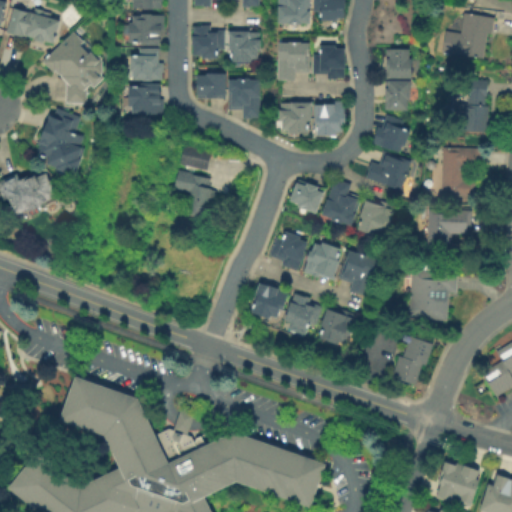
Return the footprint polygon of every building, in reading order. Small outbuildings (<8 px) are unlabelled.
[(164,0),(164,9),(156,9),(156,10),(146,10),(146,9),(136,9),(136,0),(164,0)] [(259,0),(259,7),(250,7),(250,8),(242,8),(242,0),(259,0)] [(280,0),(310,0),(310,12),(310,25),(301,24),(301,26),(289,26),(289,24),(280,24),(280,0)] [(314,0),(345,0),(346,9),(344,9),(344,19),(335,19),(335,22),(321,22),(321,12),(314,12),(314,0)] [(60,21),(54,44),(44,41),(44,42),(35,40),(35,38),(23,35),(23,37),(7,32),(14,7),(33,13),(35,8),(52,13),(50,18),(60,21)] [(495,17),(492,34),(487,33),(484,59),(442,53),(445,31),(461,34),(464,13),(495,17)] [(136,17),(142,17),(142,16),(143,16),(143,15),(155,15),(155,16),(165,16),(166,31),(163,31),(164,37),(163,37),(163,46),(144,46),(144,44),(133,44),(132,24),(136,24),(136,17)] [(193,27),(201,27),(201,26),(210,26),(210,30),(225,31),(225,50),(218,50),(217,59),(202,59),(202,57),(193,57),(193,27)] [(66,103),(66,82),(56,71),(54,73),(43,61),(74,31),(84,41),(85,40),(95,51),(94,52),(97,55),(100,55),(102,58),(102,60),(103,61),(103,73),(101,74),(105,78),(94,88),(91,84),(87,88),(87,103),(66,103)] [(229,33),(249,32),(249,33),(259,33),(260,51),(258,51),(258,59),(251,59),(251,63),(231,63),(231,51),(229,51),(229,33)] [(280,44),(289,44),(289,43),(301,43),(300,44),(309,44),(309,55),(310,55),(310,66),(309,66),(310,73),(295,73),(295,80),(279,80),(280,44)] [(322,47),(336,47),(335,50),(344,50),(344,60),(345,60),(345,69),(344,69),(344,79),(336,79),(336,80),(327,80),(327,75),(313,75),(313,56),(320,56),(320,51),(322,51),(322,47)] [(160,49),(160,63),(165,63),(165,73),(164,73),(164,81),(155,81),(155,82),(146,82),(146,81),(136,81),(136,72),(133,72),(133,57),(141,57),(141,49),(160,49)] [(386,60),(390,60),(390,50),(409,50),(409,60),(412,60),(412,67),(411,68),(411,79),(386,79),(386,60)] [(206,75),(225,75),(226,99),(198,99),(197,96),(196,96),(197,77),(206,76),(206,75)] [(228,81),(238,81),(237,79),(250,79),(250,81),(260,81),(260,118),(251,118),(251,119),(243,119),(243,108),(231,108),(231,93),(228,93),(228,81)] [(488,81),(487,97),(486,97),(485,105),(489,105),(487,132),(464,130),(464,121),(457,121),(458,111),(465,111),(466,107),(467,107),(469,80),(488,81)] [(388,82),(410,82),(410,102),(408,102),(408,112),(388,112),(388,111),(385,111),(385,89),(388,89),(388,82)] [(163,85),(163,93),(164,93),(164,100),(165,100),(165,116),(145,117),(145,114),(136,115),(136,108),(133,108),(132,88),(143,87),(142,85),(163,85)] [(315,106),(325,106),(324,105),(335,105),(335,102),(345,102),(345,125),(343,125),(343,134),(337,134),(337,137),(317,137),(317,125),(315,125),(315,106)] [(291,104),(311,104),(311,123),(308,123),(308,135),(288,135),(288,131),(282,131),(282,123),(279,123),(279,112),(291,112),(291,104)] [(81,117),(75,132),(84,136),(80,147),(85,148),(81,159),(82,159),(76,175),(73,174),(72,175),(56,169),(57,167),(47,164),(49,159),(37,154),(40,145),(37,144),(49,115),(53,116),(56,108),(81,117)] [(387,115),(404,122),(402,130),(410,132),(405,148),(402,147),(399,154),(381,148),(381,147),(372,144),(375,137),(374,136),(377,127),(381,129),(387,115)] [(187,147),(213,153),(209,172),(183,165),(187,147)] [(481,148),(481,167),(465,167),(465,179),(476,180),(475,197),(441,196),(443,147),(481,148)] [(384,152),(411,163),(407,176),(408,176),(406,183),(405,182),(402,191),(367,178),(369,171),(368,171),(371,163),(379,165),(384,152)] [(427,163),(429,161),(433,161),(436,164),(436,167),(433,170),(429,170),(427,167),(427,163)] [(179,169),(193,173),(193,174),(211,178),(210,184),(212,185),(211,189),(217,190),(210,222),(185,216),(190,192),(175,189),(179,169)] [(56,197),(46,201),(47,202),(38,206),(39,207),(30,211),(29,210),(16,216),(9,199),(4,201),(0,190),(0,180),(16,174),(19,180),(29,176),(30,178),(36,176),(36,177),(46,173),(48,178),(49,178),(56,197)] [(428,179),(432,180),(433,183),(432,187),(429,188),(426,187),(424,184),(425,181),(428,179)] [(296,184),(297,180),(325,190),(316,215),(298,208),(298,206),(289,203),(296,184)] [(335,181),(343,184),(343,183),(351,186),(348,194),(362,199),(351,228),(342,225),(342,226),(331,222),(331,221),(322,217),(335,181)] [(366,202),(379,207),(381,202),(396,207),(392,219),(389,229),(387,228),(384,237),(377,234),(376,238),(358,231),(362,220),(359,219),(366,202)] [(472,211),(472,234),(451,233),(451,247),(427,246),(429,209),(472,211)] [(298,270),(290,267),(290,268),(281,265),(283,260),(270,256),(276,238),(283,240),(286,231),(300,237),(299,239),(308,242),(305,252),(302,261),(301,261),(298,270)] [(303,272),(307,261),(306,261),(310,251),(312,252),(315,243),(321,245),(322,242),(342,249),(337,261),(339,261),(333,279),(319,274),(318,277),(303,272)] [(349,292),(352,283),(339,278),(349,250),(357,253),(358,252),(369,256),(369,258),(378,261),(366,296),(358,293),(357,294),(349,292)] [(458,273),(457,293),(449,292),(447,321),(409,318),(412,270),(458,273)] [(259,285),(268,288),(269,287),(273,289),(275,285),(289,291),(284,303),(285,303),(282,313),(280,312),(277,320),(271,318),(269,322),(251,314),(255,303),(253,302),(259,285)] [(294,295),(310,300),(309,303),(323,308),(316,327),(310,324),(306,333),(292,328),(293,326),(285,322),(288,312),(294,295)] [(327,311),(341,316),(343,311),(357,316),(353,329),(350,339),(348,338),(345,346),(339,344),(338,347),(319,340),(323,329),(321,328),(327,311)] [(434,344),(426,366),(422,364),(415,385),(392,377),(399,356),(403,357),(410,336),(434,344)] [(511,386),(496,396),(482,373),(502,361),(497,352),(511,342),(511,386)] [(214,511),(205,493),(235,477),(309,503),(325,460),(233,428),(197,446),(190,433),(172,427),(158,433),(137,395),(76,372),(61,413),(104,430),(119,463),(81,480),(38,447),(8,480),(47,511),(125,511),(133,509),(134,511),(214,511)] [(479,473),(477,481),(480,482),(470,511),(436,499),(444,477),(442,476),(445,464),(449,466),(451,463),(479,473)] [(497,477),(511,481),(511,511),(481,511),(489,486),(494,488),(497,477)]
